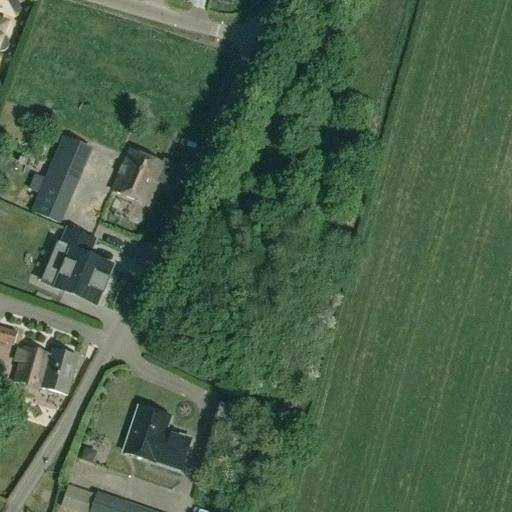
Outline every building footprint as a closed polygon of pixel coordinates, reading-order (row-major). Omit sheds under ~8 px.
[(51,165),(80,177),(91,150),(62,138),(51,165)] [(161,165),(128,151),(111,191),(147,207),(157,183),(175,190),(184,169),(163,160),(161,165)] [(60,226),(69,202),(40,190),(30,214),(60,226)] [(87,258),(93,243),(66,232),(60,248),(70,252),(55,288),(93,303),(98,291),(102,293),(107,281),(103,279),(108,267),(87,258)] [(16,333),(0,329),(0,343),(13,347),(16,333)] [(23,348),(22,350),(18,349),(14,363),(18,364),(13,381),(66,397),(77,359),(52,352),(51,356),(23,348)] [(0,398),(0,416),(5,418),(10,401),(0,398)] [(138,407),(123,452),(179,471),(190,439),(165,431),(169,418),(138,407)] [(96,453),(85,449),(81,460),(92,464),(96,453)] [(152,511),(122,501),(95,492),(88,511),(152,511)]
